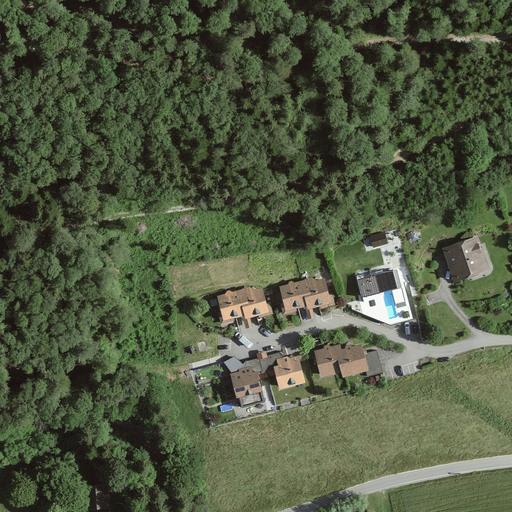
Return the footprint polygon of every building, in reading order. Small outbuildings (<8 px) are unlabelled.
[(386,231),(370,234),(372,239),(387,236),(386,231)] [(375,247),(389,242),(387,236),(373,241),(375,247)] [(490,274),(477,239),(444,251),(456,286),(490,274)] [(393,271),(360,280),(364,296),(397,287),(393,271)] [(316,286),(315,281),(282,289),(289,315),(308,310),(310,321),(316,320),(314,313),(334,308),(328,283),(316,286)] [(254,294),(253,289),(220,297),(226,323),(245,318),(248,329),(254,327),(252,321),(272,316),(266,291),(254,294)] [(343,352),(341,346),(316,353),(323,380),(345,375),(346,380),(367,375),(368,379),(384,375),(378,353),(367,356),(365,346),(343,352)] [(281,368),(277,369),(283,391),(308,385),(301,359),(290,361),(290,359),(279,361),(281,368)] [(199,367),(199,376),(211,375),(211,366),(199,367)] [(267,395),(260,373),(256,374),(254,368),(242,371),(242,374),(233,376),(241,403),(267,395)] [(111,510),(110,485),(85,486),(86,511),(111,510)]
